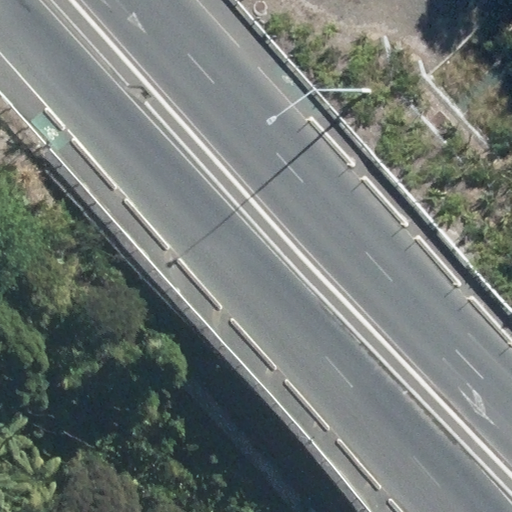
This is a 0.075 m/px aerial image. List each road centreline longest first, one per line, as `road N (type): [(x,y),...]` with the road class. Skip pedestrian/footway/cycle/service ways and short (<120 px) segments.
road 1 (primary): [(463,511),(0,12)]
road 2 (primary): [(144,0),(511,403)]
